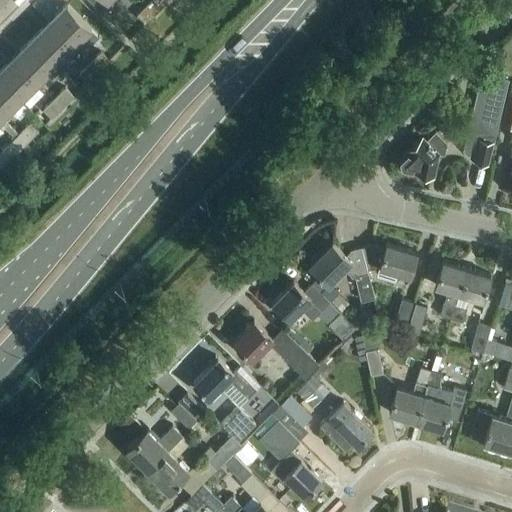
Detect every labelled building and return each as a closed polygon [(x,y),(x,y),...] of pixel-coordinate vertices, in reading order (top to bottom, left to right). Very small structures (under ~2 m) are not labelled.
[(108,0),(89,0),(103,13),(112,4),(108,0)] [(166,0),(151,0),(148,4),(156,13),(167,1),(166,0)] [(67,4),(49,22),(73,46),(92,28),(67,4)] [(156,13),(148,4),(137,15),(145,24),(156,13)] [(49,22),(31,40),(56,64),(73,46),(49,22)] [(31,40),(13,58),(38,82),(56,64),(31,40)] [(101,51),(90,63),(98,71),(110,60),(101,51)] [(13,58),(0,71),(0,80),(20,100),(38,82),(13,58)] [(98,71),(90,63),(79,74),(87,82),(98,71)] [(498,120),(508,79),(490,75),(480,85),(474,111),(480,118),(470,127),(470,128),(479,138),(474,160),(488,163),(495,134),(498,120)] [(0,80),(0,115),(2,118),(20,100),(0,80)] [(66,87),(54,99),(63,107),(74,96),(66,87)] [(501,123),(511,126),(511,92),(510,92),(501,123)] [(63,107),(54,99),(43,110),(52,118),(63,107)] [(30,123),(19,134),(27,143),(39,131),(30,123)] [(398,161),(400,167),(416,170),(415,172),(434,175),(438,153),(444,154),(447,142),(436,131),(426,140),(422,136),(409,149),(410,150),(398,161)] [(0,170),(27,143),(19,134),(0,153),(0,170)] [(367,269),(362,247),(351,250),(351,251),(346,255),(332,242),(319,255),(317,253),(310,260),(312,262),(309,265),(328,284),(345,267),(352,274),(351,275),(353,277),(356,277),(360,292),(370,290),(366,274),(368,273),(367,269)] [(371,245),(362,247),(367,269),(378,266),(376,274),(394,279),(396,272),(410,276),(418,252),(387,242),(385,248),(371,245)] [(440,315),(451,318),(456,304),(455,304),(459,292),(459,293),(467,267),(444,260),(436,285),(448,289),(440,315)] [(491,274),(467,267),(459,293),(483,300),(491,274)] [(498,304),(511,308),(511,278),(506,277),(498,304)] [(290,319),(301,308),(312,319),(317,314),(328,325),(340,313),(329,302),(330,301),(312,283),(305,291),(294,280),(272,302),(290,319)] [(393,324),(405,328),(413,302),(401,299),(393,324)] [(407,330),(418,333),(427,306),(415,303),(407,330)] [(456,304),(451,318),(462,322),(467,308),(456,304)] [(234,340),(253,359),(269,342),(306,378),(320,364),(300,345),(297,347),(280,330),(273,338),(254,320),(234,340)] [(471,347),(484,351),(487,338),(491,327),(478,323),(471,347)] [(511,345),(487,338),(484,351),(511,359),(511,345)] [(366,351),(371,375),(384,372),(378,348),(366,351)] [(194,381),(209,397),(228,378),(248,397),(257,388),(236,369),(233,372),(218,357),(194,381)] [(389,412),(416,420),(432,370),(421,367),(414,390),(398,385),(389,412)] [(511,390),(511,401),(507,418),(492,413),(483,442),(511,450),(511,368),(509,367),(503,388),(511,390)] [(432,370),(416,420),(442,428),(446,417),(457,420),(467,390),(451,385),(450,390),(438,386),(442,373),(432,370)] [(296,391),(303,399),(315,388),(308,380),(296,391)] [(179,400),(197,419),(206,410),(188,391),(179,400)] [(311,416),(290,395),(281,403),(284,407),(302,424),(311,416)] [(284,407),(275,416),(297,438),(307,428),(302,424),(284,407)] [(320,424),(346,450),(354,441),(357,444),(372,429),(351,408),(345,414),(338,407),(320,424)] [(189,427),(196,420),(191,414),(183,422),(189,427)] [(219,423),(231,435),(238,442),(247,432),(228,414),(219,423)] [(127,449),(148,469),(169,449),(183,435),(173,425),(159,439),(148,428),(127,449)] [(238,442),(231,435),(207,459),(216,469),(236,448),(240,444),(238,442)] [(169,449),(148,469),(169,490),(189,469),(169,449)] [(301,458),(292,449),(271,469),(281,479),(285,476),(305,496),(322,479),(301,458)] [(225,464),(242,481),(251,473),(234,455),(225,464)] [(185,502),(194,510),(205,500),(212,493),(203,484),(185,502)] [(212,493),(205,500),(216,511),(224,503),(212,493)] [(248,511),(232,495),(224,503),(232,511),(271,511),(261,501),(250,511),(248,511)] [(232,511),(224,503),(216,511),(232,511)]
